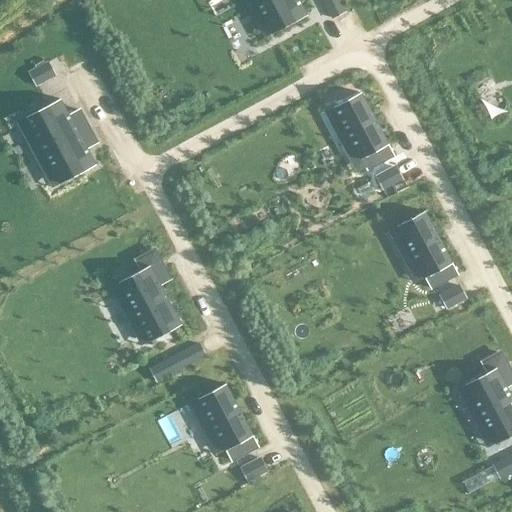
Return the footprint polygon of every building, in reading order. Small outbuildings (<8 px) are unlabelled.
[(256,0),(274,32),(308,14),(300,0),(256,0)] [(326,0),(335,16),(348,9),(342,0),(326,0)] [(32,65),(39,77),(57,68),(50,55),(32,65)] [(361,91),(334,105),(367,167),(394,152),(361,91)] [(60,178),(95,160),(86,144),(96,139),(77,105),(68,110),(59,94),(25,112),(60,178)] [(393,167),(375,176),(382,189),(400,179),(393,167)] [(425,209),(398,224),(431,286),(458,271),(425,209)] [(139,266),(118,277),(150,336),(180,320),(160,281),(169,276),(153,246),(134,256),(139,266)] [(457,286),(439,296),(446,309),(464,299),(457,286)] [(188,365),(206,355),(200,342),(181,352),(188,365)] [(487,371),(466,383),(498,442),(511,433),(511,394),(508,386),(511,383),(511,371),(501,351),(482,362),(487,371)] [(168,359),(149,368),(156,381),(175,372),(168,359)] [(226,382),(199,397),(232,459),(259,444),(226,382)] [(258,459),(239,469),(246,481),(264,472),(258,459)]
